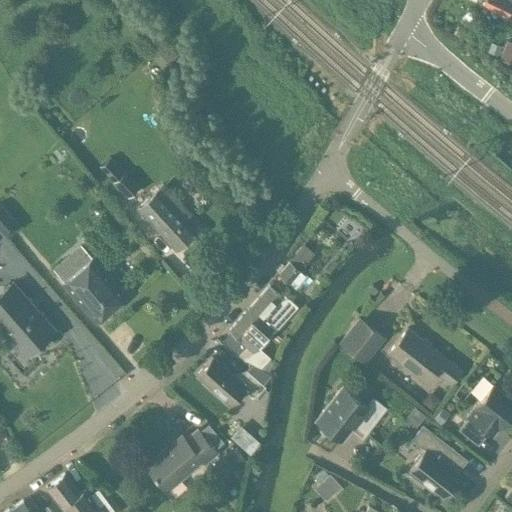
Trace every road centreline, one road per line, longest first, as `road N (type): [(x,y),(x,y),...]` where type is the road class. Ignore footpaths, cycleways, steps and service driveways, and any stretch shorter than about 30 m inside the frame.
road 1 (residential): [(0,494),(187,347),(266,260),(326,171)]
road 2 (unknown): [(129,397),(63,310),(0,254)]
road 3 (residential): [(455,277),(326,171)]
road 4 (unclassified): [(511,115),(405,30)]
road 5 (residential): [(421,511),(312,452)]
